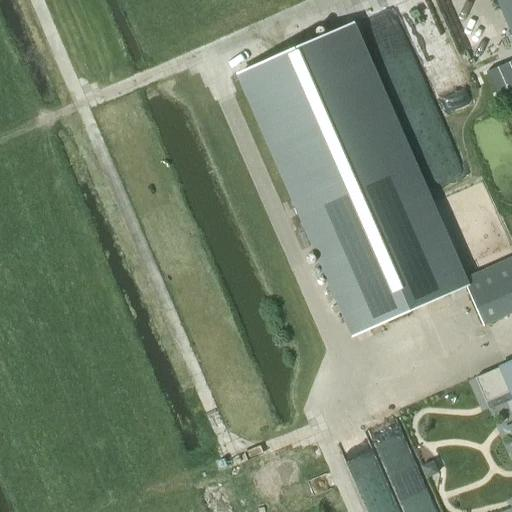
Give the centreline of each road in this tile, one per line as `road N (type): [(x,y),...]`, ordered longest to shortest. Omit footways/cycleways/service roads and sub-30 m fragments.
road 1 (track): [(231,458),(38,0)]
road 2 (track): [(319,428),(95,511)]
